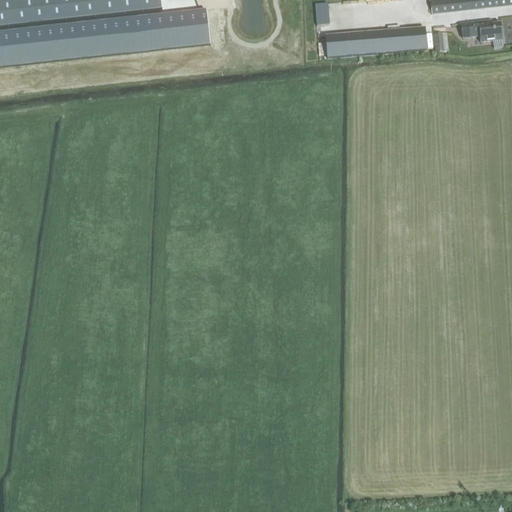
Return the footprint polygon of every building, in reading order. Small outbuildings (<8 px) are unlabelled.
[(159,0),(9,0),(0,1),(0,28),(161,11),(159,0)] [(511,0),(429,0),(431,15),(511,6),(511,0)] [(205,12),(0,34),(0,68),(209,46),(205,12)] [(413,23),(314,35),(316,57),(416,45),(413,23)] [(487,26),(487,23),(460,26),(462,40),(479,38),(480,44),(501,41),(500,25),(487,26)] [(444,53),(442,35),(433,36),(435,54),(444,53)]
